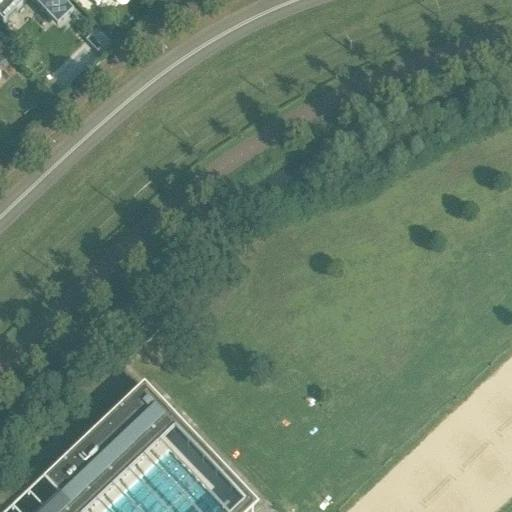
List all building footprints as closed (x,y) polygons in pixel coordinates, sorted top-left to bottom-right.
[(29,2),(57,30),(73,14),(59,0),(0,0),(0,22),(3,26),(29,2)] [(97,30),(86,41),(102,58),(114,47),(97,30)] [(0,77),(1,77),(0,76),(0,66),(10,57),(0,45),(0,77)] [(120,353),(127,360),(128,361),(158,333),(150,325),(120,353)] [(256,511),(259,509),(144,388),(43,484),(58,500),(44,511),(256,511)] [(248,494),(256,486),(193,420),(186,428),(248,494)]
